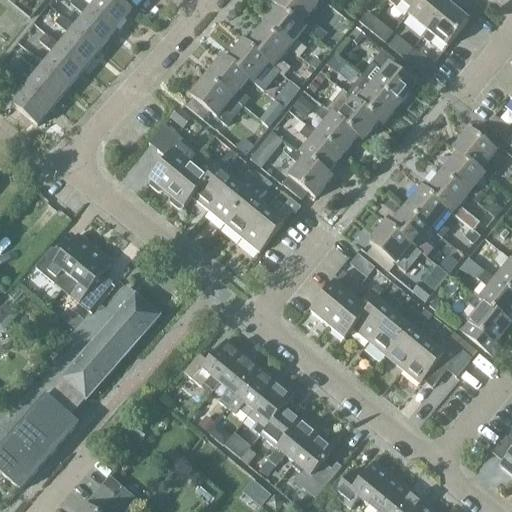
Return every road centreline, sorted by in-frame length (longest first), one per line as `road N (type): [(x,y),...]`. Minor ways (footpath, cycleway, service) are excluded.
road 1 (residential): [(255,321),(89,192),(75,166)]
road 2 (residential): [(432,469),(255,321)]
road 3 (residential): [(75,166),(79,148),(193,16)]
